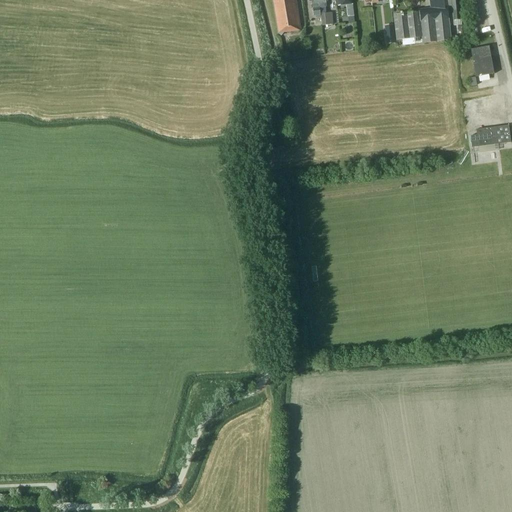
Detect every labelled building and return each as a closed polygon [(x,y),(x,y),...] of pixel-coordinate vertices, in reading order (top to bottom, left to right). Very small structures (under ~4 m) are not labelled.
[(295,0),(272,0),(277,33),(278,33),(281,35),(283,33),(301,31),(295,0)] [(319,7),(318,0),(311,0),(313,17),(320,16),(319,7)] [(351,4),(350,0),(337,0),(338,6),(346,5),(347,17),(354,16),(352,4),(351,4)] [(430,0),(431,8),(419,10),(419,12),(420,12),(423,43),(451,40),(447,6),(452,6),(450,0),(430,0)] [(450,0),(452,6),(452,12),(453,12),(454,20),(462,19),(460,0),(450,0)] [(419,12),(393,15),(396,40),(414,38),(415,44),(423,43),(420,12),(419,12)] [(333,25),(331,13),(321,14),(322,26),(333,25)] [(493,74),(488,46),(471,50),(476,77),(493,74)] [(511,142),(508,125),(476,129),(477,135),(470,136),(471,147),(511,142)]
